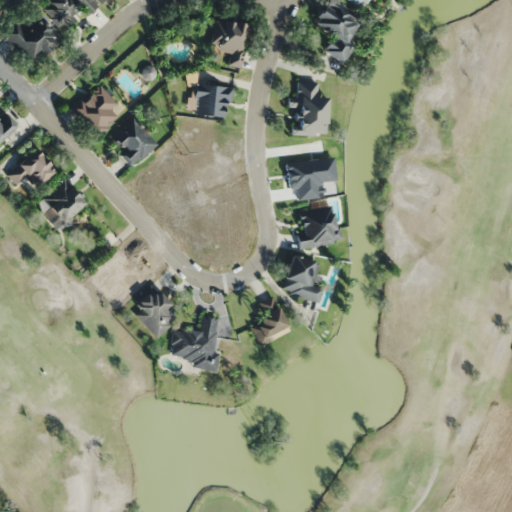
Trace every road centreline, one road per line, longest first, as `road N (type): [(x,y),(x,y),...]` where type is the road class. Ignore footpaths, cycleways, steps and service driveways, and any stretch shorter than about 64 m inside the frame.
road 1 (residential): [(0,68),(188,273),(229,285),(249,276),(267,245),(257,122),(271,52),(293,0)]
road 2 (residential): [(34,105),(147,9),(171,0),(287,10)]
